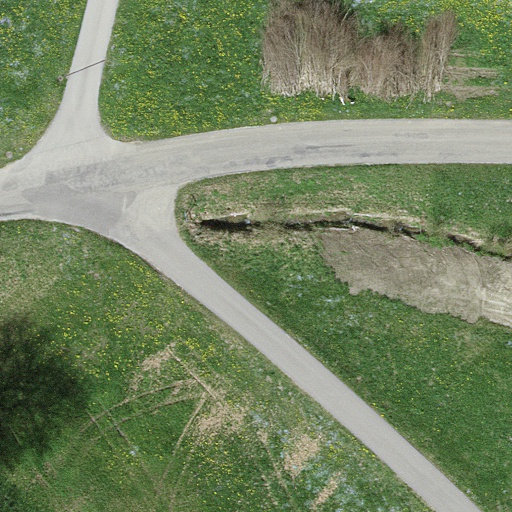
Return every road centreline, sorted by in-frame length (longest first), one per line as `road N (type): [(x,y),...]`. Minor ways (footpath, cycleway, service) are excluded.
road 1 (unclassified): [(463,511),(90,173)]
road 2 (unclassified): [(90,173),(306,141),(511,140)]
road 3 (unclassified): [(61,179),(103,0)]
